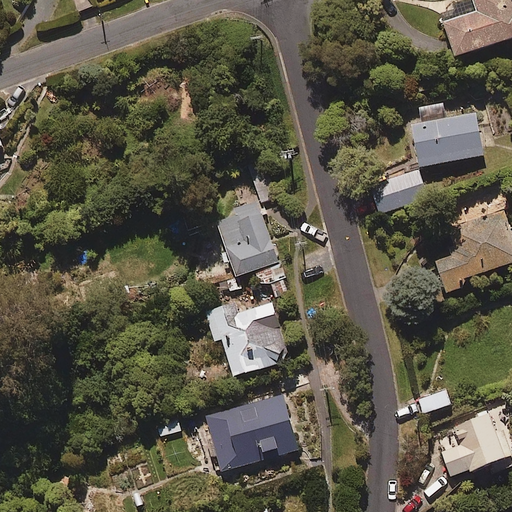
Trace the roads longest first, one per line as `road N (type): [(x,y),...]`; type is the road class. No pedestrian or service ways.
road 1 (residential): [(284,0),(373,342),(382,397),(380,511)]
road 2 (residential): [(208,0),(0,73)]
